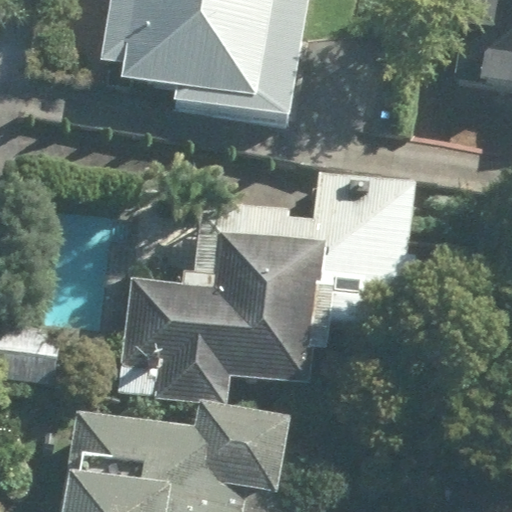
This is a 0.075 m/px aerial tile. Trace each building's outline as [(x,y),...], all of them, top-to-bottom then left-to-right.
[(105,0),(93,92),(157,101),(154,121),(286,138),(304,0),(105,0)] [(511,0),(466,0),(451,101),(511,109),(511,0)] [(204,296),(131,289),(123,378),(151,380),(148,411),(217,418),(220,392),(303,400),(306,367),(321,368),(324,337),(468,351),(476,267),(394,259),(400,200),(314,192),(307,261),(208,252),(204,296)] [(44,356),(0,352),(0,391),(40,395),(44,356)] [(187,447),(68,431),(56,511),(267,511),(277,439),(190,427),(187,447)]
